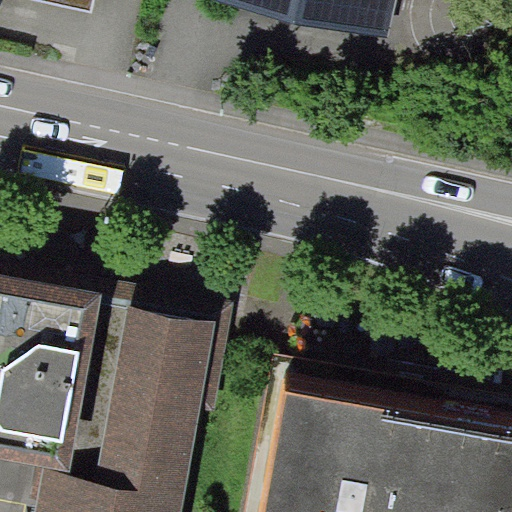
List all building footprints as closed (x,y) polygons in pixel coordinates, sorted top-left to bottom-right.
[(38,0),(86,10),(88,0),(38,0)] [(376,0),(309,0),(374,13),(376,0)] [(0,272),(0,436),(59,447),(88,288),(0,272)] [(29,511),(176,511),(213,319),(119,301),(88,468),(39,459),(29,511)] [(511,511),(511,401),(258,355),(229,511),(511,511)]
